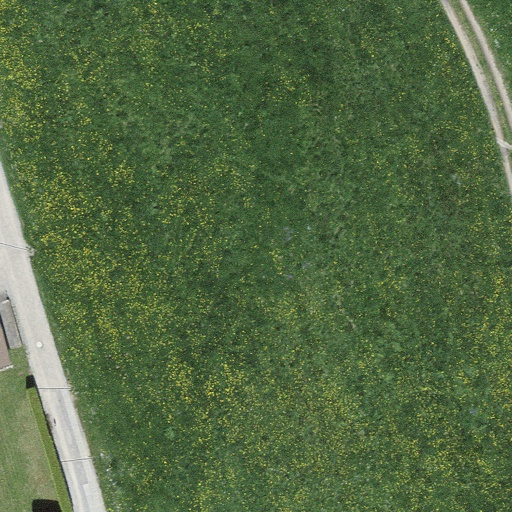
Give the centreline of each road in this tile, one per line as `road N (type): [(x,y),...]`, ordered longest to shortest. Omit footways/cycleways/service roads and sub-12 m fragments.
road 1 (residential): [(0,214),(85,511)]
road 2 (track): [(511,149),(455,0)]
